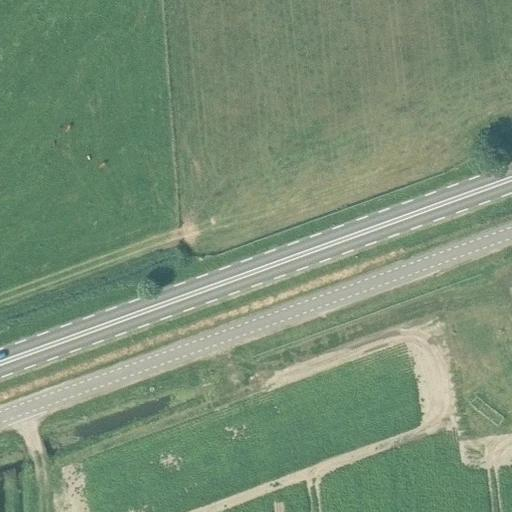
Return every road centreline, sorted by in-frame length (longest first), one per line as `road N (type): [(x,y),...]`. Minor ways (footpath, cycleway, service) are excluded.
road 1 (unclassified): [(511,232),(0,417)]
road 2 (secondary): [(511,178),(0,363)]
